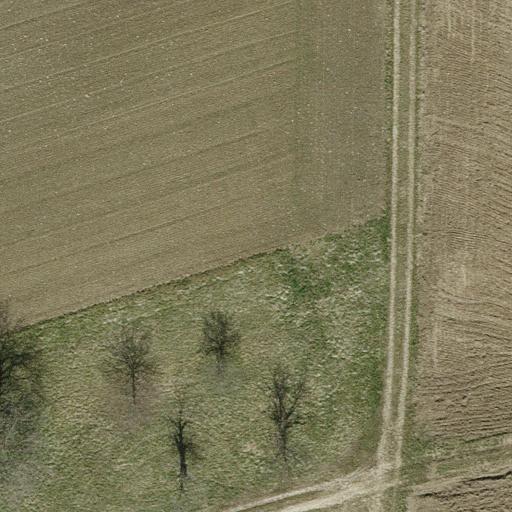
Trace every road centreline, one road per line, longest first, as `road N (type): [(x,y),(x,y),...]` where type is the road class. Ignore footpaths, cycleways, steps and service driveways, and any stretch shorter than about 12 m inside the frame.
road 1 (track): [(409,0),(393,477)]
road 2 (track): [(511,455),(393,477)]
